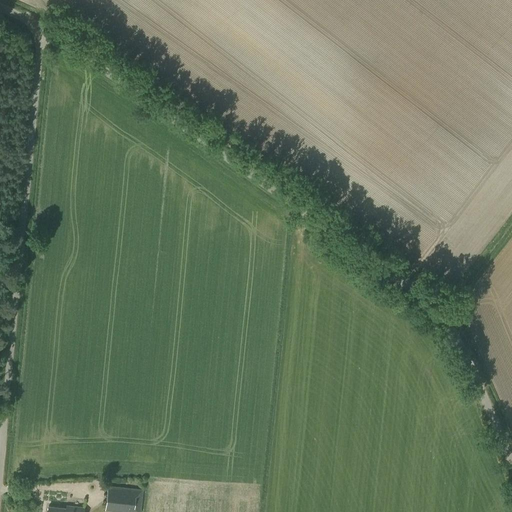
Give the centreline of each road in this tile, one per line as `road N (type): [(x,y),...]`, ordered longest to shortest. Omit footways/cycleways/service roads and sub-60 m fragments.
road 1 (tertiary): [(47,32),(429,300),(453,333),(511,465)]
road 2 (unclassified): [(0,463),(47,32)]
